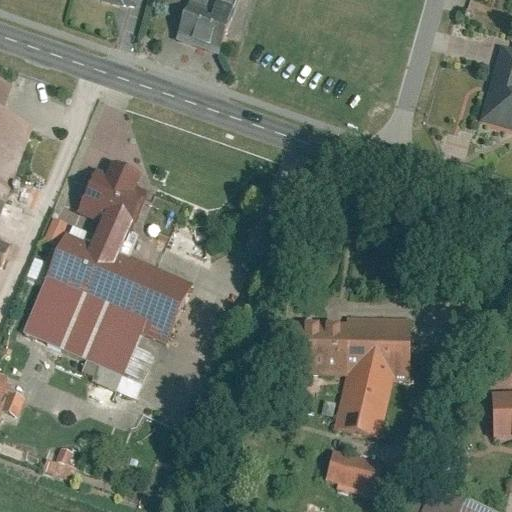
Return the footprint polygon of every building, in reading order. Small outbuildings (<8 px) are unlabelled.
[(136,0),(100,0),(134,10),(136,0)] [(210,17),(190,9),(177,43),(217,58),(233,15),(214,7),(210,17)] [(511,61),(498,58),(480,131),(511,139),(511,61)] [(0,205),(5,207),(32,129),(0,118),(0,105),(6,89),(0,86),(0,205)] [(104,173),(94,169),(24,332),(122,373),(142,325),(170,337),(189,294),(114,262),(130,224),(135,226),(149,193),(136,187),(141,177),(108,163),(104,173)] [(50,251),(65,230),(53,222),(39,243),(50,251)] [(409,327),(302,325),(302,376),(344,378),(335,430),(381,441),(393,381),(411,380),(409,327)] [(0,414),(13,381),(0,375),(0,414)] [(511,394),(489,395),(490,443),(511,442),(511,394)] [(8,398),(3,419),(18,422),(22,401),(8,398)] [(383,466),(332,453),(323,487),(374,500),(383,466)] [(431,459),(438,476),(453,470),(446,453),(431,459)] [(482,511),(415,485),(404,511),(482,511)]
